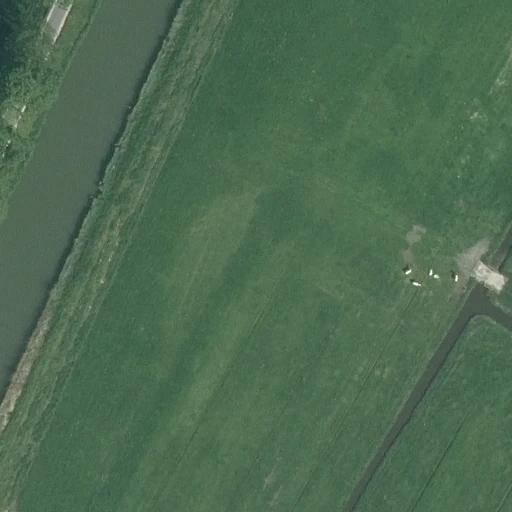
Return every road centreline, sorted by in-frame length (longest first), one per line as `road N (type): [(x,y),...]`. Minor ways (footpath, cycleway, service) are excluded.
road 1 (track): [(100,257),(0,479)]
road 2 (unclassified): [(0,154),(71,0)]
